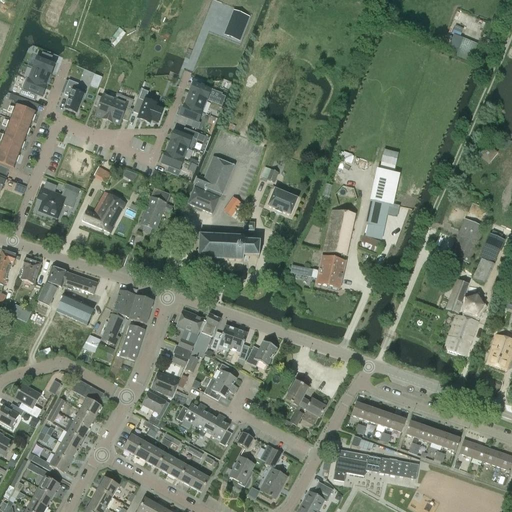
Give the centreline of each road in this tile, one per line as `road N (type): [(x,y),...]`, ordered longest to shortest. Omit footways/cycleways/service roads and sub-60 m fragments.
road 1 (track): [(424,252),(429,219),(511,27)]
road 2 (tertiary): [(168,295),(369,365)]
road 3 (tertiary): [(10,243),(168,295)]
road 4 (residential): [(511,439),(357,385)]
road 5 (tertiary): [(369,365),(511,417)]
road 6 (residential): [(130,399),(64,365),(0,381)]
road 7 (residential): [(21,215),(58,124),(86,134)]
